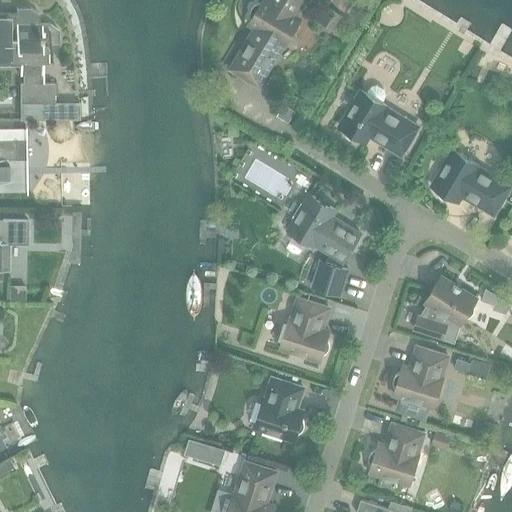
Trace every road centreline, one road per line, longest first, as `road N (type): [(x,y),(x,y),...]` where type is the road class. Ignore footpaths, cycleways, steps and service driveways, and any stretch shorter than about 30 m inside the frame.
road 1 (residential): [(314,511),(413,212)]
road 2 (residential): [(413,212),(293,141)]
